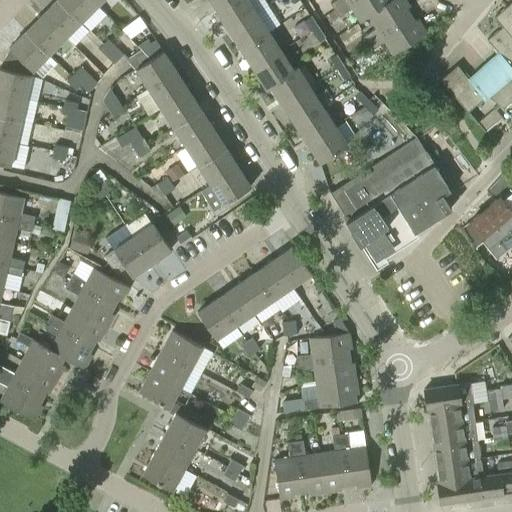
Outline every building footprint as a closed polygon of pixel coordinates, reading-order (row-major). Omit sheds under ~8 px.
[(82,21),(60,0),(56,0),(42,15),(65,37),(82,21)] [(98,5),(93,0),(60,0),(82,21),(98,5)] [(211,0),(212,1),(217,9),(231,0),(211,0)] [(231,0),(217,9),(216,10),(229,30),(256,12),(248,0),(231,0)] [(335,9),(348,0),(335,0),(331,3),(335,9)] [(369,16),(368,14),(389,0),(348,0),(335,9),(340,16),(352,8),(361,21),(369,16)] [(368,42),(411,14),(407,8),(410,7),(405,0),(389,0),(368,14),(369,16),(377,28),(364,36),(368,42)] [(495,16),(503,26),(511,36),(511,2),(495,16)] [(340,16),(335,9),(327,14),(332,21),(340,16)] [(269,31),(256,12),(229,30),(241,49),(269,31)] [(411,14),(368,42),(372,48),(384,40),(393,54),(427,32),(418,19),(415,21),(411,14)] [(65,37),(42,15),(26,31),(49,54),(65,37)] [(312,30),(318,27),(311,16),(305,20),(312,30)] [(484,65),(500,85),(511,74),(511,36),(503,26),(487,39),(499,53),(484,65)] [(318,27),(312,30),(319,41),(325,37),(318,27)] [(49,54),(26,31),(10,47),(33,70),(49,54)] [(269,31),(241,49),(253,68),(281,51),(269,31)] [(109,38),(104,43),(119,58),(124,53),(109,38)] [(151,58),(163,50),(157,40),(150,44),(148,41),(142,44),(151,58)] [(119,58),(104,43),(99,48),(114,63),(119,58)] [(126,58),(136,68),(151,58),(141,49),(126,58)] [(151,58),(136,68),(149,88),(176,70),(163,50),(151,58)] [(281,51),(253,68),(266,87),(270,85),(293,70),(281,51)] [(337,69),(343,65),(336,55),(330,58),(337,69)] [(343,65),(337,69),(344,79),(350,76),(343,65)] [(500,85),(484,65),(469,78),(457,65),(441,79),(468,111),(500,85)] [(72,75),(82,84),(88,91),(97,82),(81,66),(72,75)] [(0,91),(26,97),(31,74),(0,67),(0,91)] [(296,68),(293,70),(270,85),(282,104),(309,87),(296,68)] [(176,70),(149,88),(161,107),(189,89),(176,70)] [(511,74),(500,85),(511,98),(511,74)] [(82,84),(72,75),(67,79),(77,89),(82,84)] [(511,98),(500,85),(468,111),(485,131),(502,116),(504,119),(511,111),(511,98)] [(104,100),(111,111),(122,104),(110,87),(106,95),(104,100)] [(309,87),(282,104),(294,123),(321,106),(309,87)] [(189,89),(161,107),(174,126),(201,109),(189,89)] [(26,97),(0,91),(0,115),(20,120),(26,97)] [(364,106),(369,101),(360,92),(355,97),(364,106)] [(75,109),(75,108),(77,102),(65,100),(64,106),(75,109)] [(369,101),(364,106),(373,115),(378,110),(369,101)] [(122,104),(111,111),(115,118),(126,111),(122,104)] [(75,108),(75,109),(64,106),(62,113),(68,114),(65,126),(82,129),(86,111),(75,108)] [(321,106),(294,123),(307,142),(334,125),(321,106)] [(201,109),(174,126),(186,145),(213,128),(201,109)] [(20,120),(0,115),(0,139),(15,143),(20,120)] [(334,125),(307,142),(320,162),(347,145),(334,125)] [(213,128),(186,145),(198,165),(226,147),(213,128)] [(417,137),(330,192),(345,215),(343,216),(346,221),(345,221),(360,243),(361,243),(375,265),(401,248),(398,243),(452,208),(443,194),(450,189),(417,137)] [(143,138),(133,145),(141,157),(151,150),(143,138)] [(15,143),(0,139),(0,163),(10,165),(15,143)] [(55,144),(54,151),(66,153),(67,147),(55,144)] [(226,147),(198,165),(210,184),(238,166),(226,147)] [(66,153),(54,151),(52,157),(64,160),(66,153)] [(172,180),(184,173),(177,163),(166,170),(172,180)] [(511,184),(511,164),(491,188),(499,196),(511,184)] [(238,166),(210,184),(202,189),(215,209),(251,186),(238,166)] [(165,195),(175,188),(168,177),(158,183),(165,195)] [(103,179),(97,183),(105,194),(111,190),(103,179)] [(98,198),(105,194),(97,183),(91,187),(98,198)] [(0,215),(33,223),(35,216),(21,213),(25,197),(0,190),(0,215)] [(59,197),(52,227),(64,230),(71,200),(59,197)] [(483,239),(511,215),(511,211),(500,197),(469,222),(483,239)] [(175,225),(182,219),(175,209),(168,215),(175,225)] [(0,238),(14,242),(17,228),(31,231),(33,223),(0,215),(0,238)] [(511,215),(483,239),(496,256),(511,243),(511,215)] [(153,222),(133,236),(152,263),(172,249),(153,222)] [(75,230),(69,247),(87,254),(93,236),(75,230)] [(187,230),(177,237),(181,242),(191,235),(187,230)] [(152,263),(133,236),(114,249),(127,269),(132,276),(152,263)] [(0,262),(23,268),(25,260),(10,257),(14,242),(0,238),(0,262)] [(274,259),(292,286),(312,273),(293,245),(274,259)] [(127,269),(114,249),(104,256),(117,276),(127,269)] [(255,272),(273,299),(292,286),(274,259),(255,272)] [(52,271),(63,277),(67,271),(70,266),(59,260),(52,271)] [(0,285),(4,287),(7,273),(21,276),(23,268),(0,262),(0,285)] [(37,262),(35,271),(42,272),(44,264),(37,262)] [(70,281),(114,305),(118,299),(121,301),(129,286),(95,267),(87,281),(74,274),(70,281)] [(236,285),(255,312),(273,299),(255,272),(236,285)] [(72,308),(107,327),(114,314),(111,312),(114,305),(70,281),(66,288),(79,295),(72,308)] [(0,309),(12,312),(14,305),(0,301),(4,287),(0,285),(0,309)] [(217,297),(236,325),(255,312),(236,285),(217,297)] [(236,325),(217,297),(197,311),(216,338),(236,325)] [(48,321),(92,345),(96,339),(100,341),(107,327),(72,308),(65,321),(52,314),(48,321)] [(19,314),(12,312),(0,309),(0,317),(17,322),(19,314)] [(336,333),(349,331),(340,317),(334,321),(336,333)] [(289,321),(291,333),(297,332),(295,320),(289,321)] [(58,334),(51,348),(50,349),(65,357),(85,368),(93,353),(89,351),(92,345),(48,321),(45,327),(58,334)] [(285,334),(291,333),(289,321),(283,322),(285,334)] [(161,350),(191,367),(202,346),(172,330),(161,350)] [(23,359),(57,378),(65,364),(62,362),(65,357),(50,349),(51,348),(20,331),(16,339),(30,346),(23,359)] [(352,348),(349,331),(336,333),(309,338),(312,353),(297,355),(298,363),(349,355),(348,348),(352,348)] [(253,337),(248,340),(255,351),(260,348),(253,337)] [(255,351),(248,340),(242,344),(249,355),(255,351)] [(150,370),(180,387),(191,367),(161,350),(150,370)] [(349,355),(298,363),(299,371),(314,369),(316,384),(356,378),(354,362),(351,362),(349,355)] [(0,372),(43,396),(47,390),(50,392),(57,378),(23,359),(15,373),(0,364),(0,372)] [(180,387),(150,370),(139,391),(169,408),(180,387)] [(43,396),(0,372),(0,382),(8,386),(0,400),(35,419),(43,404),(40,403),(43,396)] [(256,375),(250,384),(259,389),(265,379),(256,375)] [(356,378),(316,384),(318,399),(304,401),(305,409),(356,401),(355,393),(358,393),(356,378)] [(427,408),(429,408),(472,402),(469,382),(424,388),(427,408)] [(249,397),(253,389),(242,383),(238,391),(249,397)] [(488,399),(502,397),(511,396),(511,384),(500,385),(501,388),(487,390),(488,399)] [(502,397),(488,399),(490,410),(504,408),(502,397)] [(472,402),(429,408),(432,426),(474,421),(472,402)] [(362,417),(360,407),(336,410),(338,421),(362,417)] [(238,408),(234,415),(246,421),(250,413),(238,408)] [(165,432),(194,448),(206,427),(176,411),(165,432)] [(246,421),(234,415),(231,423),(242,429),(246,421)] [(508,435),(511,434),(511,419),(506,421),(507,425),(492,427),(493,437),(508,435)] [(474,421),(432,426),(434,445),(477,439),(474,421)] [(154,452),(184,468),(194,448),(165,432),(154,452)] [(340,434),(348,485),(355,484),(355,487),(372,485),(366,445),(350,447),(348,433),(340,434)] [(320,452),(326,492),(341,489),(341,486),(348,485),(340,434),(333,435),(335,450),(320,452)] [(510,445),(508,435),(493,437),(495,447),(510,445)] [(295,441),(303,491),(310,490),(310,494),(326,492),(320,452),(305,454),(303,439),(295,441)] [(477,439),(434,445),(437,464),(480,458),(477,439)] [(303,491),(295,441),(287,442),(290,457),(274,459),(280,498),(296,496),(296,492),(303,491)] [(184,468),(154,452),(143,473),(172,489),(184,468)] [(232,458),(228,466),(239,472),(243,464),(232,458)] [(480,458),(437,464),(439,482),(482,475),(481,468),(480,458)] [(495,462),(496,473),(511,471),(511,470),(510,460),(495,462)] [(239,472),(228,466),(224,474),(235,479),(239,472)] [(511,471),(482,475),(439,482),(438,483),(441,503),(511,491),(511,471)] [(235,506),(239,499),(228,493),(224,500),(235,506)]
